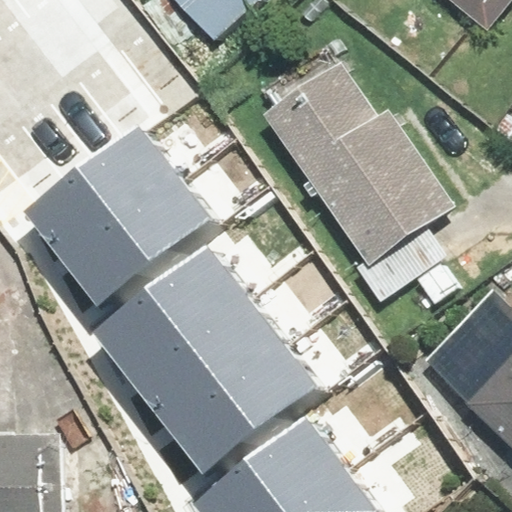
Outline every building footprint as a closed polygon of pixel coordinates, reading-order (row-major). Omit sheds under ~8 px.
[(166,0),(212,45),(257,0),(166,0)] [(457,0),(482,17),(494,0),(457,0)] [(79,66),(137,136),(213,74),(155,4),(79,66)] [(359,77),(281,129),(374,266),(451,213),(359,77)] [(167,116),(52,209),(130,303),(244,209),(167,116)] [(233,244),(115,334),(228,482),(209,511),(210,511),(393,511),(322,419),(351,397),(233,244)] [(511,372),(471,418),(511,455),(511,372)] [(0,458),(0,511),(55,511),(57,461),(0,458)]
